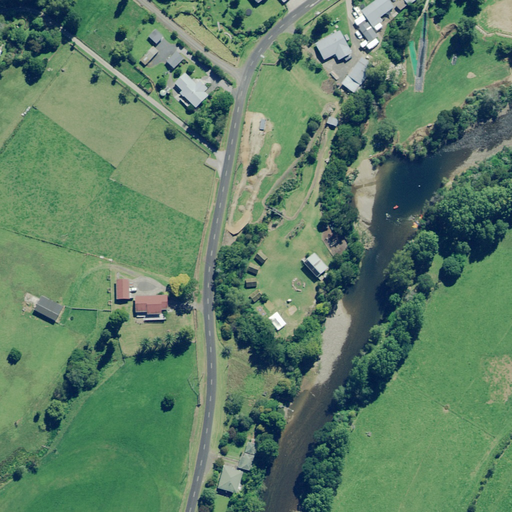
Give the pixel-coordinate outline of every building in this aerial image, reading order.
[(391,6),(385,0),(374,0),(359,13),(369,24),(391,6)] [(378,37),(367,24),(359,30),(370,44),(366,46),(369,50),(378,43),(375,39),(378,37)] [(163,38),(155,30),(148,37),(157,45),(163,38)] [(349,51),(338,30),(312,45),(321,61),(333,54),(335,59),(349,51)] [(158,52),(153,47),(140,61),(145,66),(158,52)] [(183,59),(176,52),(167,62),(174,69),(183,59)] [(370,65),(358,57),(339,83),(351,92),(370,65)] [(195,86),(185,74),(175,84),(182,92),(181,94),(196,109),(208,98),(204,93),(207,90),(199,82),(195,86)] [(307,116),(303,110),(299,113),(303,119),(307,116)] [(328,112),(323,110),(320,117),(325,119),(328,112)] [(339,121),(329,118),(327,124),(337,127),(339,121)] [(130,300),(130,281),(117,281),(117,300),(130,300)] [(38,299),(27,293),(24,301),(35,306),(38,299)] [(168,311),(168,296),(136,297),(136,314),(146,313),(147,317),(150,317),(150,321),(165,320),(165,314),(165,311),(168,311)] [(63,308),(42,297),(37,307),(58,317),(63,308)] [(258,446),(248,442),(245,451),(243,450),(238,468),(250,472),(258,446)] [(243,473),(224,467),(218,489),(236,495),(243,473)]
